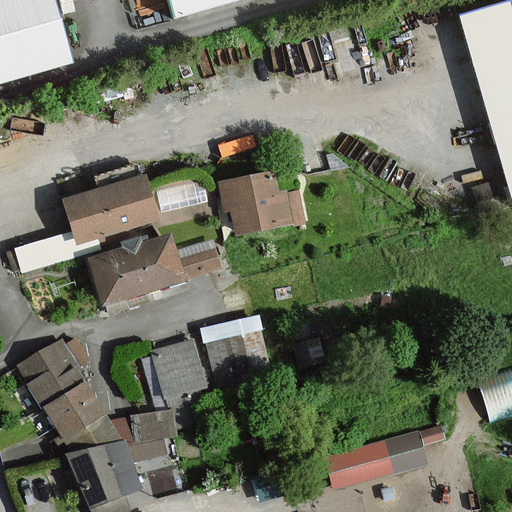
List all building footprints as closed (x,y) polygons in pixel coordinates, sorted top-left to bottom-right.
[(54,0),(0,0),(0,82),(72,62),(54,0)] [(167,0),(174,20),(242,0),(167,0)] [(511,0),(510,0),(458,16),(511,196),(511,0)] [(279,194),(275,172),(219,182),(225,212),(232,210),(237,234),(304,222),(299,191),(279,194)] [(146,177),(63,201),(76,245),(159,221),(146,177)] [(162,202),(207,195),(205,177),(159,184),(162,202)] [(173,235),(90,259),(104,305),(186,281),(173,235)] [(212,238),(179,248),(188,279),(221,270),(212,238)] [(276,388),(257,313),(198,328),(217,403),(276,388)] [(60,341),(18,367),(44,407),(85,381),(60,341)] [(198,388),(205,386),(194,342),(153,352),(165,397),(173,395),(180,424),(205,417),(198,388)] [(511,363),(475,375),(490,423),(511,416),(511,363)] [(65,441),(88,427),(106,416),(85,381),(44,407),(65,441)] [(106,416),(88,427),(65,441),(69,454),(124,441),(106,416)] [(442,423),(321,457),(326,474),(331,491),(425,465),(420,447),(446,440),(445,433),(442,423)] [(140,488),(124,441),(69,454),(90,507),(140,488)]
